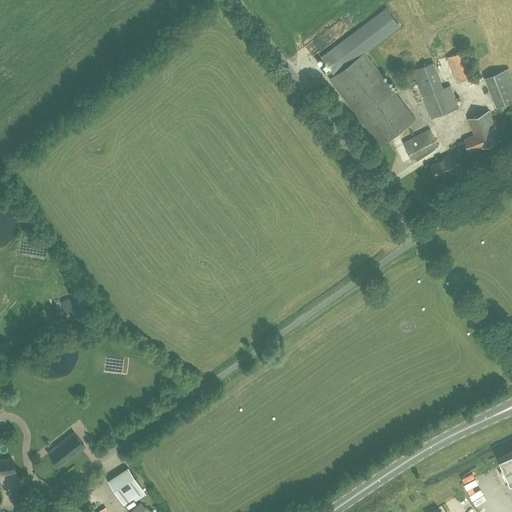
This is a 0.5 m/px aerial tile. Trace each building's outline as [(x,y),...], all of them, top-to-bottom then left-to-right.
[(333,71),(335,75),(330,78),(381,145),(414,120),(415,119),(365,52),(400,26),(386,8),(322,57),(326,62),(321,66),(325,72),(327,70),(329,74),(333,71)] [(457,82),(475,75),(465,50),(448,57),(457,82)] [(432,118),(460,107),(451,85),(444,88),(434,62),(413,70),(432,118)] [(511,101),(511,77),(508,68),(486,77),(497,107),(511,101)] [(470,151),(501,139),(489,110),(469,118),(475,135),(465,138),(470,151)] [(412,159),(439,146),(430,128),(403,142),(412,159)] [(445,176),(458,171),(452,154),(439,159),(440,161),(432,164),(437,177),(444,174),(445,176)] [(79,295),(61,303),(73,329),(91,322),(79,295)] [(60,465),(85,446),(73,432),(49,451),(60,465)] [(511,451),(500,457),(503,465),(504,465),(507,474),(511,482),(511,481),(511,451)] [(0,473),(14,472),(12,458),(0,459),(0,483),(0,473)] [(124,504),(144,492),(128,466),(108,479),(124,504)] [(141,503),(132,511),(150,511),(151,511),(141,503)]
